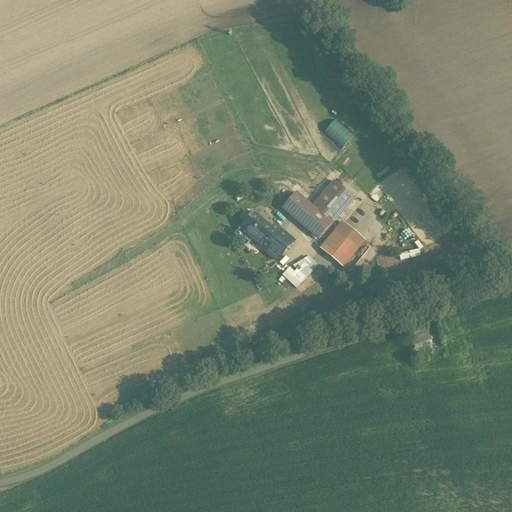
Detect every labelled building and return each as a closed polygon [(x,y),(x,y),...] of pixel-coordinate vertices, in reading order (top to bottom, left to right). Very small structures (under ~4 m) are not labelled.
[(242,31),(226,32),(228,48),(244,47),(242,31)] [(334,182),(312,208),(332,225),(354,199),(334,182)] [(312,208),(295,193),(282,209),(318,240),(332,225),(312,208)] [(272,230),(254,215),(243,228),(241,227),(235,235),(246,244),(251,238),(259,245),(272,230)] [(294,243),(274,227),(272,230),(259,245),(278,261),(294,243)] [(349,242),(337,231),(321,250),(334,260),(349,242)] [(401,261),(421,256),(419,249),(399,254),(401,261)] [(282,275),(297,289),(318,266),(306,255),(294,269),(291,266),(282,275)] [(424,326),(406,333),(412,349),(430,342),(424,326)]
